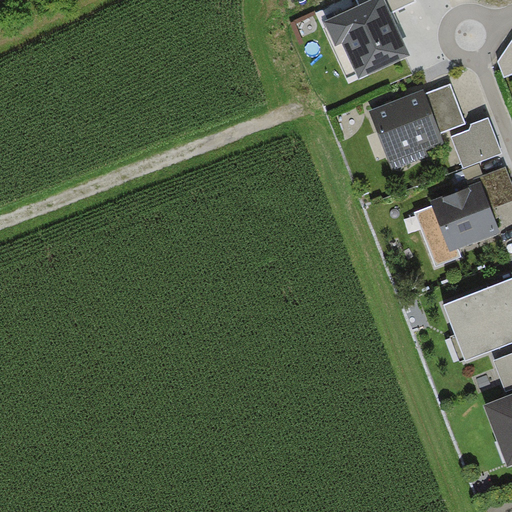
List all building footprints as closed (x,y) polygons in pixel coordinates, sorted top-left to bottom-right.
[(416,2),(415,0),(356,0),(361,9),(330,24),(338,40),(346,37),(362,73),(404,54),(386,15),(416,2)] [(511,42),(499,62),(503,74),(511,70),(511,42)] [(368,112),(388,166),(443,145),(440,136),(469,126),(452,81),(368,112)] [(489,116),(472,123),(470,129),(453,136),(464,166),(503,151),(489,116)] [(511,203),(511,183),(506,169),(424,202),(445,254),(495,233),(487,213),(511,203)] [(511,276),(444,303),(466,359),(511,340),(511,276)] [(511,388),(511,355),(496,361),(507,390),(511,388)] [(511,398),(490,407),(511,461),(511,460),(511,398)]
